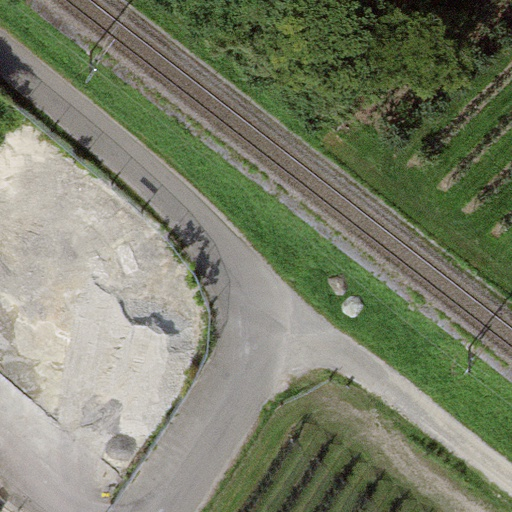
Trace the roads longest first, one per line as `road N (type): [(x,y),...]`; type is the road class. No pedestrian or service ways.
road 1 (track): [(511,501),(280,323),(169,511)]
road 2 (residential): [(0,42),(158,171),(221,235),(280,323)]
